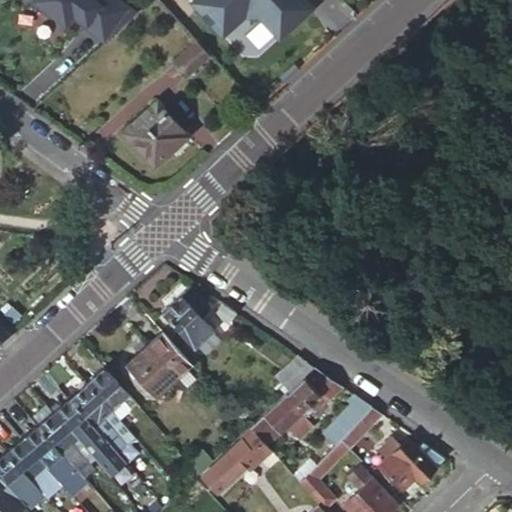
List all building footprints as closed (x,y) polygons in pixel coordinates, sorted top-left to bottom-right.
[(99,0),(42,0),(48,4),(45,7),(64,21),(70,13),(72,11),(85,20),(99,0)] [(72,11),(70,13),(107,40),(124,18),(100,0),(99,0),(85,20),(72,11)] [(304,0),(202,0),(198,4),(227,35),(260,5),(265,11),(261,15),(281,37),(312,8),(304,0)] [(184,77),(210,54),(198,40),(172,63),(184,77)] [(185,134),(158,105),(125,135),(153,165),(185,134)] [(210,308),(190,286),(161,312),(193,347),(212,330),(199,317),(210,308)] [(236,313),(222,303),(215,315),(229,324),(236,313)] [(191,364),(162,333),(127,364),(155,396),(191,364)] [(277,376),(289,390),(312,369),(298,356),(277,376)] [(130,395),(104,366),(87,381),(112,410),(130,395)] [(264,444),(266,445),(286,427),(301,439),(315,425),(305,417),(310,412),(306,408),(319,396),(326,402),(343,387),(314,367),(312,369),(289,390),(249,427),(264,444)] [(112,410),(87,381),(69,396),(117,450),(134,435),(112,410)] [(352,405),(359,398),(354,395),(348,401),(352,405)] [(117,450),(69,396),(53,410),(79,439),(112,475),(127,461),(117,450)] [(310,412),(313,415),(326,402),(319,396),(306,408),(310,412)] [(341,439),(371,407),(359,398),(352,405),(323,436),(334,446),(341,439)] [(53,410),(46,402),(32,415),(39,422),(37,423),(64,453),(76,442),(79,439),(53,410)] [(381,414),(371,407),(341,439),(349,447),(381,414)] [(64,453),(37,423),(22,436),(65,484),(74,494),(89,481),(84,476),(64,453)] [(264,444),(249,427),(237,439),(239,442),(201,477),(217,495),(257,457),(261,462),(272,452),(266,445),(264,444)] [(386,458),(401,444),(394,435),(377,449),(386,458)] [(65,484),(22,436),(5,451),(47,498),(49,500),(65,484)] [(443,457),(423,443),(418,448),(408,438),(401,444),(386,458),(379,464),(401,488),(416,476),(421,481),(435,467),(434,465),(443,457)] [(349,447),(341,439),(334,446),(305,477),(300,483),(324,509),(325,510),(336,499),(318,479),(349,447)] [(76,442),(64,453),(84,476),(96,465),(76,442)] [(189,462),(200,473),(213,461),(202,449),(189,462)] [(0,476),(28,507),(32,511),(47,498),(5,451),(0,455),(0,476)] [(386,511),(397,502),(365,467),(352,480),(360,489),(343,503),(351,511),(386,511)] [(300,483),(305,477),(299,471),(294,476),(300,483)] [(0,476),(0,511),(22,511),(28,507),(0,476)]
